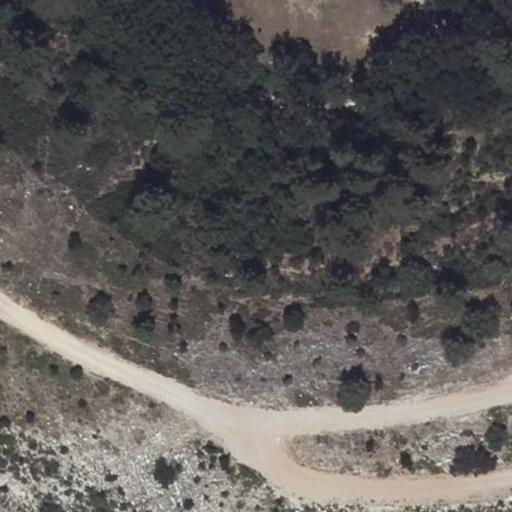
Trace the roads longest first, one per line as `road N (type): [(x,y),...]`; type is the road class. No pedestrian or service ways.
road 1 (track): [(511,476),(462,488),(364,489),(238,434),(203,407),(57,346),(0,306)]
road 2 (track): [(125,0),(249,103),(314,120),(406,90),(511,0)]
road 3 (track): [(511,388),(453,410),(238,434)]
